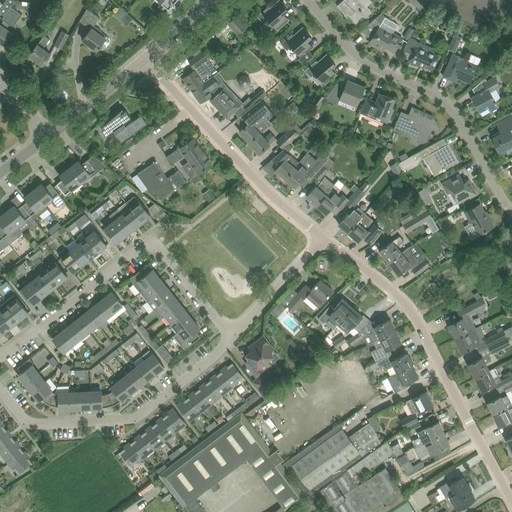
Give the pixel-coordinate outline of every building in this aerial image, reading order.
[(15,0),(7,0),(4,4),(10,9),(12,7),(17,1),(15,0)] [(158,0),(169,9),(160,19),(166,23),(183,4),(182,4),(178,9),(175,6),(175,5),(175,3),(177,0),(158,0)] [(264,23),(268,19),(278,30),(288,22),(282,15),(288,10),(279,0),(270,8),(269,6),(257,16),(264,23)] [(372,12),(361,0),(343,0),(337,6),(345,14),(347,12),(355,21),(360,22),(360,23),(372,12)] [(22,15),(12,7),(10,9),(2,19),(4,20),(1,24),(0,23),(0,41),(4,44),(12,33),(10,31),(22,15)] [(100,18),(92,12),(87,8),(80,21),(83,23),(91,29),(83,41),(90,46),(89,48),(94,51),(96,50),(97,51),(99,48),(100,48),(101,47),(103,48),(105,48),(107,47),(110,43),(110,41),(109,39),(100,32),(94,27),(100,18)] [(403,38),(393,33),(398,24),(385,17),(382,13),(362,30),(368,37),(371,35),(373,36),(370,43),(383,51),(385,47),(394,52),(403,38)] [(228,24),(238,35),(247,27),(238,16),(228,24)] [(153,36),(158,30),(151,24),(146,29),(153,36)] [(281,43),(287,50),(292,46),(299,54),(301,57),(299,60),(303,64),(306,62),(313,55),(309,51),(312,49),(306,42),(312,37),(303,28),(294,35),(293,33),(285,40),(281,43)] [(54,45),(62,49),(69,34),(62,30),(54,45)] [(43,65),(51,54),(43,48),(50,39),(45,35),(38,44),(30,55),(43,65)] [(455,51),(461,38),(454,35),(448,49),(455,51)] [(409,40),(407,43),(414,46),(411,53),(408,61),(420,66),(421,63),(424,64),(424,66),(433,70),(439,56),(432,53),(421,48),(422,44),(409,38),(409,40)] [(195,70),(184,79),(192,90),(210,78),(210,79),(213,76),(213,75),(210,72),(210,71),(209,72),(202,63),(208,58),(203,51),(189,61),(194,68),(195,70)] [(464,58),(453,53),(443,76),(455,81),(457,77),(465,81),(466,80),(471,77),(473,78),(478,65),(464,59),(464,58)] [(316,61),(305,70),(311,77),(315,73),(325,85),(335,76),(330,69),(335,64),(327,55),(318,62),(316,61)] [(228,117),(240,105),(223,88),(218,83),(213,76),(210,79),(210,78),(192,90),(201,103),(209,97),(212,100),(211,100),(228,117)] [(500,86),(495,76),(483,83),(486,89),(471,97),(479,112),(488,107),(490,112),(499,106),(491,91),(500,86)] [(325,99),(338,104),(340,99),(357,106),(365,87),(348,79),(345,84),(338,81),(326,98),(325,99)] [(251,98),(256,104),(262,99),(267,95),(262,89),(251,98)] [(319,92),(310,103),(318,109),(325,99),(326,98),(319,92)] [(388,95),(387,96),(380,93),(376,103),(367,99),(361,112),(387,124),(394,109),(391,108),(395,99),(393,99),(392,97),(388,95)] [(299,98),(290,107),(295,112),(304,105),(299,98)] [(269,108),(262,99),(256,104),(242,115),(242,116),(245,113),(252,121),(251,122),(250,122),(240,131),(250,142),(270,125),(269,123),(271,122),(266,117),(273,112),(269,108)] [(401,111),(393,130),(400,133),(401,130),(414,135),(418,142),(419,141),(424,143),(428,141),(428,137),(433,134),(436,133),(435,132),(439,130),(435,122),(436,122),(433,115),(412,106),(407,117),(400,114),(402,111),(401,111)] [(102,130),(107,136),(114,130),(116,133),(115,134),(121,142),(147,123),(141,115),(127,126),(124,123),(132,118),(126,111),(122,114),(120,110),(116,113),(117,114),(102,127),(102,128),(103,127),(104,128),(102,130)] [(500,153),(511,146),(511,131),(510,128),(511,127),(511,118),(510,115),(491,126),(491,127),(497,124),(501,132),(493,137),(497,144),(495,145),(500,153)] [(310,126),(304,133),(313,142),(319,135),(310,126)] [(299,135),(293,128),(278,141),(284,148),(299,135)] [(265,139),(260,133),(250,142),(260,154),(270,144),(277,138),(272,133),(265,139)] [(125,147),(135,140),(132,137),(122,144),(125,147)] [(184,154),(187,158),(201,148),(194,138),(167,157),(172,163),(184,154)] [(443,138),(412,156),(398,163),(402,169),(404,170),(406,168),(409,169),(418,164),(419,160),(423,158),(427,165),(428,165),(434,176),(444,171),(446,169),(459,162),(452,150),(449,152),(446,146),(447,145),(443,138)] [(300,162),(299,162),(288,152),(292,147),(289,144),(272,159),(279,165),(276,169),(286,178),(295,167),(300,162)] [(295,167),(286,178),(296,187),(303,178),(309,183),(315,176),(324,166),(330,159),(325,154),(330,149),(327,147),(314,161),(306,154),(299,162),(300,162),(295,167)] [(212,164),(201,148),(187,158),(190,162),(183,166),(191,178),(198,173),(198,174),(212,164)] [(80,161),(70,168),(81,182),(97,170),(95,167),(101,163),(104,167),(106,166),(108,168),(109,167),(94,155),(82,164),(80,161)] [(138,173),(145,183),(152,193),(154,191),(160,200),(186,182),(178,170),(168,178),(156,161),(138,173)] [(396,163),(390,167),(396,176),(401,171),(396,163)] [(328,170),(324,166),(315,176),(320,180),(328,170)] [(81,182),(70,168),(60,176),(63,179),(57,184),(66,195),(81,182)] [(460,174),(443,184),(454,204),(457,203),(469,196),(469,197),(476,193),(471,184),(469,180),(466,181),(464,182),(460,174)] [(317,205),(331,189),(330,188),(334,184),(324,176),(321,180),(320,180),(315,176),(309,183),(315,187),(307,196),(317,205)] [(51,200),(54,204),(55,205),(56,206),(57,206),(58,206),(59,206),(59,205),(60,205),(65,201),(51,183),(45,187),(43,184),(34,191),(45,205),(51,200)] [(424,188),(418,191),(422,198),(423,198),(426,204),(432,201),(429,194),(432,192),(429,186),(424,188)] [(360,188),(350,200),(347,203),(353,208),(366,193),(360,188)] [(113,197),(119,193),(116,189),(110,193),(113,197)] [(331,189),(317,205),(327,214),(336,203),(342,208),(347,203),(350,200),(344,194),(341,198),(331,189)] [(45,205),(34,191),(25,198),(28,201),(23,205),(34,219),(48,209),(45,205)] [(204,196),(209,202),(215,198),(211,191),(204,196)] [(126,202),(142,222),(151,215),(136,197),(134,196),(126,202)] [(119,210),(134,229),(142,222),(126,202),(118,209),(119,210)] [(472,222),(479,234),(494,226),(488,215),(487,216),(480,204),(464,212),(470,223),(472,222)] [(34,219),(23,205),(18,209),(15,205),(6,212),(18,227),(26,220),(33,229),(39,225),(34,219)] [(357,221),(365,213),(359,207),(356,210),(354,209),(349,214),(348,213),(339,224),(349,233),(358,222),(357,221)] [(154,216),(159,221),(167,215),(163,209),(154,216)] [(119,210),(111,217),(114,221),(125,236),(134,229),(119,210)] [(13,230),(18,227),(6,212),(0,217),(0,222),(0,223),(0,222),(0,232),(9,244),(18,238),(13,230)] [(371,244),(383,230),(382,229),(387,223),(381,218),(376,223),(365,213),(357,221),(358,222),(349,233),(358,241),(363,235),(366,238),(365,239),(371,244)] [(85,214),(75,222),(77,225),(80,228),(90,220),(85,214)] [(419,216),(419,215),(410,221),(404,225),(408,231),(423,222),(419,216)] [(400,219),(404,225),(410,221),(406,216),(401,219),(400,219)] [(116,243),(125,236),(114,221),(105,229),(116,243)] [(60,227),(57,230),(55,231),(58,236),(64,232),(60,227)] [(52,240),(58,236),(55,231),(49,236),(52,240)] [(96,231),(87,238),(98,251),(107,244),(96,231)] [(0,251),(9,244),(0,232),(0,251)] [(389,262),(409,248),(409,247),(402,253),(397,246),(404,241),(400,236),(393,241),(380,250),(389,262)] [(98,251),(87,238),(82,242),(78,238),(75,240),(79,244),(90,258),(98,251)] [(31,243),(35,248),(39,245),(35,240),(31,243)] [(90,258),(79,244),(70,251),(81,265),(90,258)] [(81,265),(70,251),(67,247),(58,254),(62,258),(61,258),(72,272),(81,265)] [(417,274),(430,264),(423,255),(418,259),(409,248),(389,262),(399,275),(410,266),(417,274)] [(57,262),(48,269),(59,283),(68,276),(57,262)] [(16,274),(21,270),(18,266),(13,271),(16,274)] [(129,278),(135,286),(141,293),(160,278),(152,269),(149,272),(145,266),(129,278)] [(59,283),(48,269),(39,276),(50,289),(59,283)] [(50,289),(39,276),(36,272),(28,279),(31,282),(42,296),(50,289)] [(166,286),(160,278),(141,293),(147,301),(166,286)] [(292,313),(305,299),(307,296),(318,306),(324,300),(333,290),(321,279),(312,289),(306,285),(299,293),(286,308),(292,313)] [(42,296),(31,282),(22,290),(32,301),(33,303),(42,296)] [(173,295),(166,286),(147,301),(154,309),(159,306),(173,295)] [(22,290),(20,291),(29,303),(32,301),(22,290)] [(113,291),(104,298),(115,311),(123,304),(113,291)] [(29,312),(14,294),(5,301),(20,319),(29,312)] [(180,303),(173,295),(159,306),(165,314),(180,303)] [(115,311),(104,298),(96,305),(106,318),(115,311)] [(484,312),(487,304),(484,298),(483,299),(472,305),(465,308),(459,311),(463,318),(450,325),(457,339),(476,329),(469,316),(479,311),(484,312)] [(343,318),(353,308),(343,299),(337,306),(335,308),(331,304),(319,318),(324,323),(326,321),(334,329),(339,323),(343,318)] [(20,319),(5,301),(0,305),(0,311),(11,326),(20,319)] [(186,312),(180,303),(165,314),(172,323),(186,312)] [(106,318),(96,305),(87,312),(97,325),(106,318)] [(353,308),(343,318),(339,323),(342,326),(347,331),(352,325),(353,327),(357,323),(363,316),(358,312),(359,311),(359,309),(356,307),(354,307),(353,308)] [(11,326),(0,311),(0,328),(3,333),(11,326)] [(97,325),(87,312),(79,319),(89,332),(97,325)] [(172,323),(168,326),(170,329),(175,326),(179,331),(193,320),(186,312),(172,323)] [(89,332),(79,319),(70,325),(80,338),(89,332)] [(200,329),(193,320),(179,331),(173,335),(185,350),(201,337),(197,331),(200,329)] [(374,342),(395,331),(389,320),(369,330),(366,326),(348,339),(352,345),(369,332),(374,342)] [(80,338),(70,325),(62,332),(72,345),(80,338)] [(476,329),(457,339),(463,352),(476,345),(477,345),(476,345),(483,342),(482,341),(481,338),(484,337),(480,327),(476,329)] [(401,343),(395,331),(374,342),(377,348),(372,351),(374,356),(377,361),(389,355),(392,354),(389,348),(393,347),(401,343)] [(72,345),(62,332),(53,339),(63,352),(72,345)] [(137,332),(129,339),(132,343),(136,339),(138,342),(142,338),(137,332)] [(498,333),(484,339),(488,347),(501,340),(498,333)] [(342,335),(332,342),(337,348),(347,341),(342,335)] [(270,350),(272,348),(264,337),(249,348),(252,352),(248,356),(250,359),(247,362),(256,375),(270,364),(268,361),(274,357),(270,350)] [(510,344),(507,337),(501,340),(488,347),(492,353),(492,354),(510,344)] [(126,347),(132,343),(129,339),(123,343),(126,347)] [(114,346),(111,342),(105,346),(109,350),(114,346)] [(164,356),(170,351),(163,344),(158,349),(164,356)] [(322,344),(309,345),(310,357),(323,356),(322,344)] [(97,359),(102,355),(99,351),(94,356),(97,359)] [(412,365),(406,353),(392,360),(389,355),(377,361),(380,367),(383,365),(386,370),(388,369),(391,375),(412,365)] [(154,354),(146,360),(156,373),(164,366),(154,354)] [(469,364),(476,378),(489,371),(485,363),(492,360),(489,355),(482,358),(482,357),(482,358),(469,364)] [(92,364),(97,359),(94,356),(89,360),(92,364)] [(26,383),(40,372),(33,364),(34,363),(30,358),(18,367),(22,372),(19,375),(26,383)] [(156,373),(146,360),(137,367),(147,380),(156,373)] [(99,362),(96,365),(101,371),(104,369),(99,362)] [(232,362),(222,371),(233,385),(244,377),(232,362)] [(101,371),(96,365),(93,368),(98,374),(101,371)] [(418,377),(412,365),(391,375),(388,377),(395,392),(401,390),(407,387),(405,383),(418,377)] [(147,380),(137,367),(128,374),(139,387),(147,380)] [(489,371),(476,378),(482,391),(496,384),(498,390),(504,387),(511,382),(511,373),(501,380),(499,375),(495,368),(489,371)] [(233,385),(222,371),(211,380),(222,394),(233,385)] [(33,392),(46,381),(40,372),(26,383),(33,392)] [(139,387),(128,374),(120,381),(130,394),(139,387)] [(274,393),(261,376),(253,382),(266,399),(274,393)] [(222,394),(211,380),(200,389),(211,403),(222,394)] [(50,404),(55,393),(54,392),(53,392),(52,391),(53,389),(46,381),(33,392),(40,401),(42,399),(44,401),(46,402),(48,404),(50,404)] [(130,394),(120,381),(111,388),(113,390),(111,392),(109,393),(108,394),(113,405),(116,404),(118,403),(120,402),(121,401),(130,394)] [(211,403),(200,389),(189,397),(200,412),(211,403)] [(113,405),(108,394),(107,394),(106,394),(103,395),(102,395),(102,391),(91,392),(92,408),(103,407),(105,407),(108,407),(111,406),(113,405)] [(425,391),(416,396),(405,402),(412,415),(401,421),(405,427),(419,420),(415,413),(421,410),(426,407),(426,409),(433,405),(425,391)] [(81,408),(80,392),(69,393),(70,409),(81,408)] [(92,408),(91,392),(80,392),(81,408),(92,408)] [(494,414),(511,405),(511,403),(508,395),(506,392),(488,402),(488,403),(494,414)] [(70,409),(69,393),(57,393),(56,393),(55,393),(50,404),(51,405),(52,406),(54,406),(56,406),(57,406),(59,406),(59,410),(70,409)] [(245,399),(247,401),(249,405),(255,401),(251,395),(245,399)] [(200,412),(189,397),(178,406),(189,420),(200,412)] [(237,414),(249,405),(247,401),(234,411),(237,414)] [(511,405),(494,414),(500,426),(505,423),(506,425),(511,422),(511,405)] [(175,408),(164,417),(175,431),(186,422),(175,408)] [(195,498),(249,457),(258,469),(284,505),(288,511),(289,511),(291,511),(309,498),(283,463),(276,454),(244,409),(167,468),(161,473),(158,474),(183,507),(185,505),(190,511),(205,511),(206,511),(195,498)] [(228,421),(237,414),(234,411),(226,417),(228,421)] [(175,431),(164,417),(153,426),(164,440),(175,431)] [(319,490),(381,444),(377,436),(374,429),(370,421),(369,422),(348,437),(339,424),(283,463),(309,498),(319,490)] [(410,433),(423,427),(421,421),(407,427),(410,433)] [(420,437),(413,440),(416,446),(444,433),(439,421),(417,431),(420,437)] [(164,440),(153,426),(142,435),(153,449),(164,440)] [(16,441),(7,430),(0,435),(0,450),(1,452),(16,441)] [(444,433),(416,446),(413,447),(415,452),(418,450),(421,457),(436,450),(437,451),(450,445),(444,433)] [(153,449),(142,435),(131,443),(142,458),(153,449)] [(406,498),(402,493),(395,497),(392,491),(398,487),(385,467),(368,479),(364,473),(394,451),(387,440),(381,444),(319,490),(325,499),(333,511),(384,511),(386,511),(393,507),(406,498)] [(24,452),(16,441),(1,452),(10,463),(24,452)] [(142,458),(131,443),(120,452),(131,466),(142,458)] [(33,462),(24,452),(10,463),(19,474),(33,462)] [(410,463),(403,467),(408,475),(415,472),(425,467),(422,462),(412,467),(410,463)] [(440,487),(446,497),(448,495),(457,510),(474,500),(470,493),(472,492),(471,491),(472,489),(469,484),(467,484),(463,477),(451,484),(449,481),(440,487)] [(141,494),(154,484),(151,480),(138,490),(141,494)] [(414,511),(408,502),(392,511),(414,511)]
